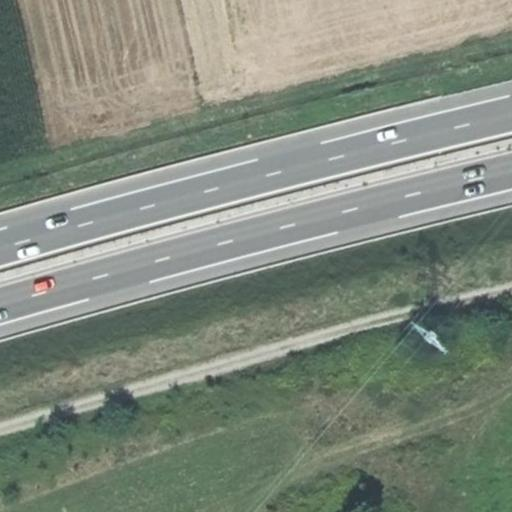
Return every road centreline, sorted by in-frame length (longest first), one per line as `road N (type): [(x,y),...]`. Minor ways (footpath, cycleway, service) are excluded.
road 1 (track): [(0,429),(511,281)]
road 2 (trunk): [(0,305),(511,171)]
road 3 (trunk): [(511,114),(0,248)]
